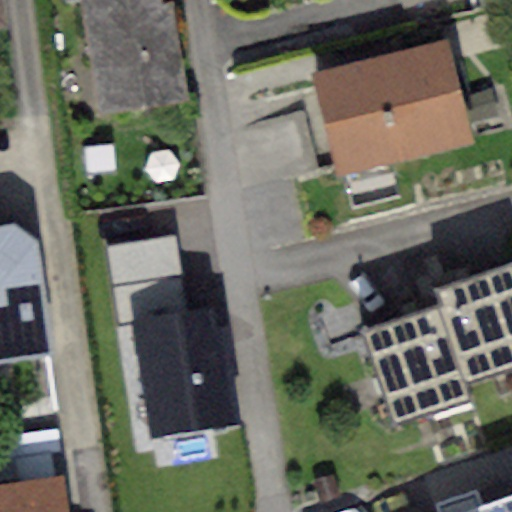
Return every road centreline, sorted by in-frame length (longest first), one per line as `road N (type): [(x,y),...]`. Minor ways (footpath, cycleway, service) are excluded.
road 1 (residential): [(194,0),(271,509)]
road 2 (residential): [(20,0),(87,444)]
